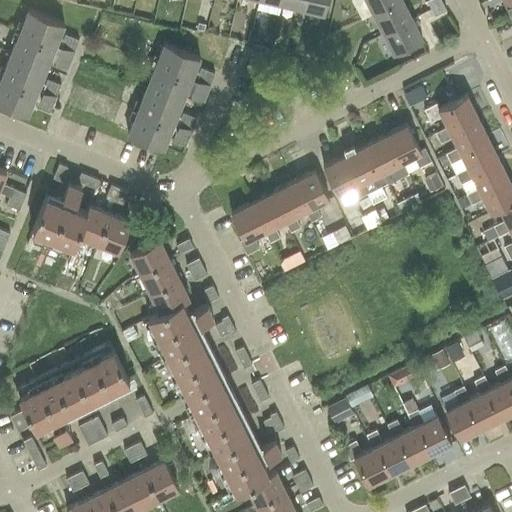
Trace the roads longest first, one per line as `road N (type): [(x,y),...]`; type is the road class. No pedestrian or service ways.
road 1 (residential): [(345,511),(197,219),(168,193)]
road 2 (residential): [(481,35),(168,193)]
road 3 (residential): [(168,193),(0,123)]
road 4 (residential): [(14,489),(162,417)]
road 5 (residential): [(168,193),(227,42)]
road 6 (residential): [(374,511),(504,446)]
